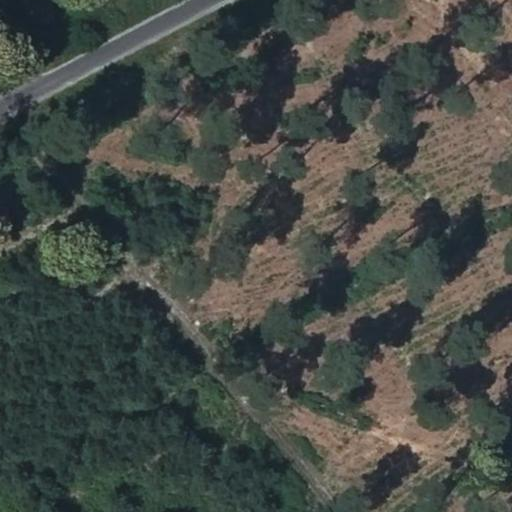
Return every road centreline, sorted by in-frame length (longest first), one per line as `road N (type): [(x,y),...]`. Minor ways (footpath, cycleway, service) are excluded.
road 1 (track): [(329,511),(0,85)]
road 2 (unclassified): [(227,0),(0,121)]
